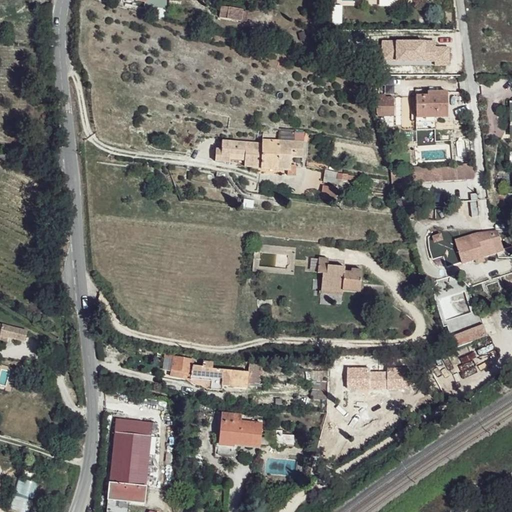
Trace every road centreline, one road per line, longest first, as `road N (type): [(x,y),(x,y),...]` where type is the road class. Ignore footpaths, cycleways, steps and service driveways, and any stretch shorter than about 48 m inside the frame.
road 1 (tertiary): [(72,159),(94,403),(89,464),(74,511)]
road 2 (residential): [(484,218),(461,0)]
road 3 (tertiary): [(62,0),(72,159)]
